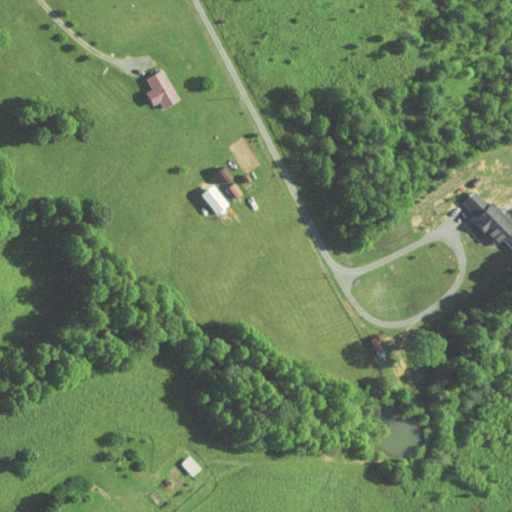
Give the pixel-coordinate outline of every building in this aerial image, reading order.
[(146,96),(149,102),(165,94),(149,63),(132,72),(137,83),(132,86),(139,100),(146,96)] [(204,165),(211,176),(218,171),(210,161),(204,165)] [(200,207),(213,199),(200,179),(187,187),(200,207)] [(476,199),(462,185),(450,197),(463,210),(458,214),(482,239),(488,233),(498,243),(511,230),(479,196),(476,199)] [(187,463),(175,450),(167,457),(179,470),(187,463)]
